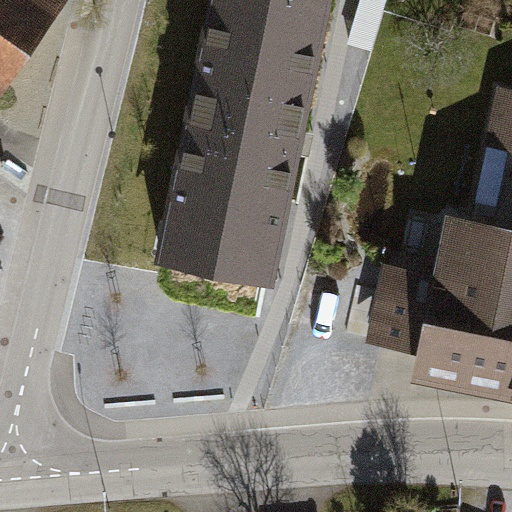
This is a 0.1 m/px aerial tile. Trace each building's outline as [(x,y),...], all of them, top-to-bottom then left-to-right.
[(0,0),(0,83),(57,0),(0,0)] [(332,0),(205,0),(152,258),(274,284),(332,0)] [(339,49),(328,105),(356,110),(367,55),(339,49)] [(511,88),(492,84),(479,143),(511,150),(511,88)] [(437,249),(407,243),(382,368),(511,393),(511,208),(470,204),(443,201),(437,249)] [(195,327),(200,276),(137,270),(132,321),(195,327)]
